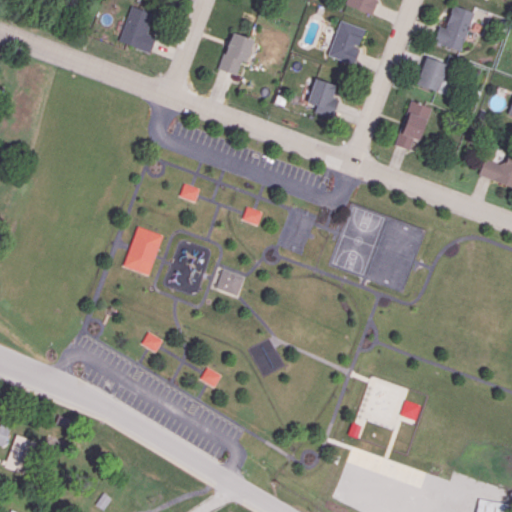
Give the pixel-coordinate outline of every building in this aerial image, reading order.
[(347,0),(346,3),(373,14),(379,0),(347,0)] [(131,4),(118,40),(149,52),(155,36),(147,33),(150,23),(148,22),(151,12),(131,4)] [(454,5),(474,12),(461,50),(434,41),(439,25),(446,27),(454,5)] [(341,21),(329,54),(354,64),(360,49),(354,46),(355,43),(358,45),(364,29),(341,21)] [(218,68),(236,74),(241,60),(247,62),(255,39),(233,30),(230,39),(229,38),(227,45),(228,46),(225,52),(224,51),(218,68)] [(427,56),(418,83),(439,90),(449,63),(427,56)] [(316,78),(336,85),(332,96),(339,99),(333,117),(315,111),(317,105),(307,102),(316,78)] [(396,143),(410,149),(414,138),(420,140),(432,107),(412,100),(396,143)] [(485,157),(478,175),(511,187),(511,150),(510,150),(506,160),(500,163),(485,157)] [(122,266),(148,274),(161,234),(135,225),(122,266)] [(219,267),(211,287),(237,297),(244,277),(219,267)] [(0,443),(3,444),(9,427),(0,423),(0,443)] [(16,433),(36,441),(24,473),(4,465),(16,433)] [(103,492),(112,498),(103,510),(95,504),(103,492)] [(477,511),(511,511),(511,503),(480,498),(477,511)]
